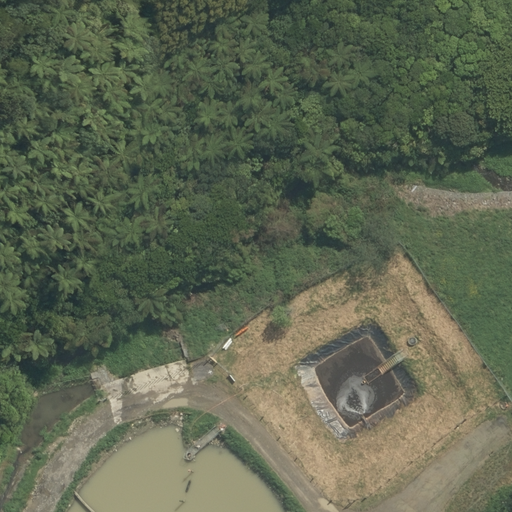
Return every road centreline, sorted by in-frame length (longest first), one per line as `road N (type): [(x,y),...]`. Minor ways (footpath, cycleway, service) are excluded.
road 1 (track): [(148,399),(224,411),(268,445),(324,511)]
road 2 (track): [(511,421),(406,511)]
